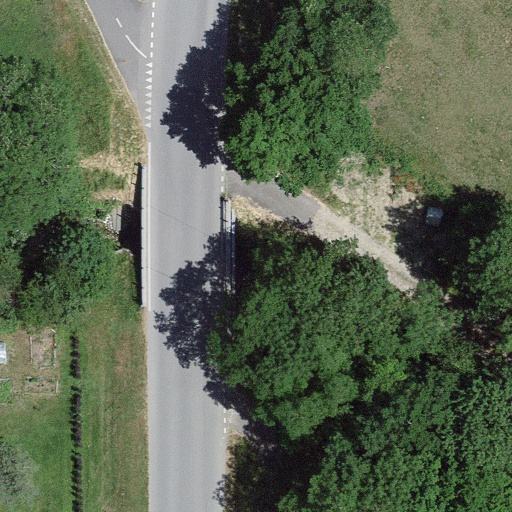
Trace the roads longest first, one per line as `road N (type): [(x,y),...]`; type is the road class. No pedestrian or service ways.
road 1 (tertiary): [(190,109),(191,511)]
road 2 (unclassified): [(190,109),(125,36),(105,0)]
